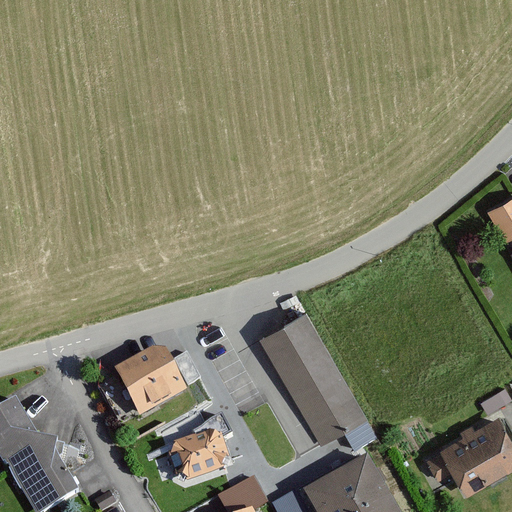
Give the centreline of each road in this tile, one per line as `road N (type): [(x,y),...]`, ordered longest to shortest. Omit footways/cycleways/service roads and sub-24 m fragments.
road 1 (residential): [(511,137),(380,237),(227,304)]
road 2 (residential): [(59,349),(149,511)]
road 3 (residential): [(227,304),(59,349)]
road 4 (residential): [(300,443),(227,304)]
